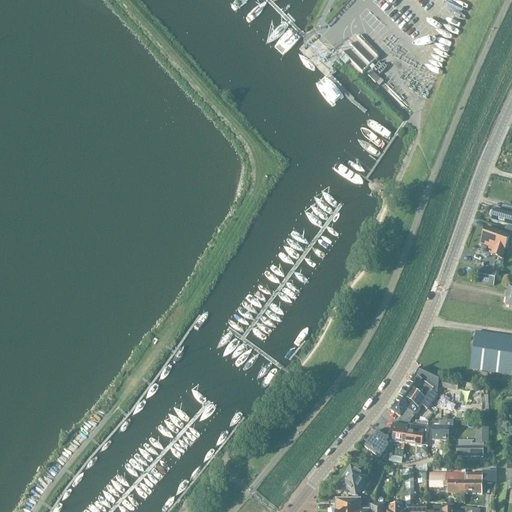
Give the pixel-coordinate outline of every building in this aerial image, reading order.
[(379,79),(372,72),(367,76),(375,84),(379,79)] [(492,211),(491,217),(492,218),(491,221),(511,227),(511,226),(511,215),(494,210),(494,212),(492,211)] [(508,236),(486,228),(480,244),(494,249),(491,256),(500,259),(507,241),(506,241),(508,236)] [(511,338),(476,333),(470,371),(511,377),(511,338)] [(420,369),(391,411),(401,418),(398,422),(410,423),(433,391),(437,394),(439,378),(420,369)] [(443,380),(441,388),(456,391),(458,383),(443,380)] [(441,428),(440,441),(448,442),(449,434),(452,435),(453,422),(446,422),(445,428),(441,428)] [(405,444),(408,427),(391,424),(389,439),(390,441),(405,444)] [(488,441),(488,429),(488,424),(474,424),(475,442),(488,441)] [(408,427),(405,444),(421,447),(424,428),(408,425),(408,427)] [(379,458),(390,441),(389,439),(377,431),(372,438),(365,448),(379,458)] [(483,457),(483,445),(472,445),(472,442),(458,442),(458,448),(457,448),(457,457),(483,457)] [(343,480),(341,483),(342,486),(341,486),(353,494),(352,494),(353,496),(349,501),(360,501),(360,499),(355,496),(365,480),(358,476),(357,473),(354,474),(351,471),(346,479),(343,480)] [(403,482),(411,482),(410,471),(402,471),(403,482)] [(465,482),(465,495),(482,495),(482,484),(497,485),(497,473),(482,472),(482,475),(467,475),(467,482),(465,482)] [(447,494),(465,495),(465,482),(465,475),(445,474),(445,475),(429,474),(429,488),(443,489),(443,484),(448,484),(447,494)] [(402,484),(402,495),(411,495),(411,484),(402,484)] [(426,511),(426,507),(414,507),(414,497),(405,497),(405,507),(407,507),(406,511),(426,511)] [(359,511),(360,507),(360,501),(349,501),(336,501),(336,511),(359,511)] [(402,511),(402,509),(401,509),(401,504),(396,503),(396,509),(389,509),(388,511),(402,511)]
